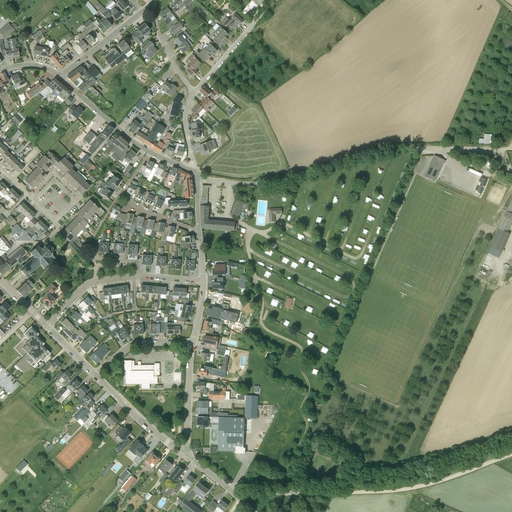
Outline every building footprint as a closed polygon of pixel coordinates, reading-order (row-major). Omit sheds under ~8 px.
[(122,12),(124,10),(127,7),(123,2),(125,0),(117,0),(118,1),(115,4),(119,9),(122,12)] [(188,4),(185,0),(177,0),(170,7),(175,13),(184,6),(185,6),(188,4)] [(250,0),(252,1),(242,12),(247,16),(253,9),(255,10),(262,1),(260,0),(250,0)] [(84,4),(93,16),(97,12),(88,1),(84,4)] [(116,21),(117,19),(121,16),(117,11),(119,9),(115,4),(110,8),(112,10),(109,13),(116,21)] [(190,5),(188,4),(185,6),(189,11),(190,13),(193,10),(189,6),(190,5)] [(99,11),(104,17),(106,20),(111,16),(107,11),(103,7),(99,11)] [(167,25),(172,21),(170,19),(174,16),(173,15),(168,8),(165,11),(164,12),(160,15),(165,21),(164,22),(167,25)] [(227,19),(222,24),(226,27),(228,25),(233,30),(239,24),(240,25),(244,22),(236,14),(232,18),(233,19),(231,22),(227,19)] [(100,20),(99,21),(100,21),(101,22),(101,23),(100,23),(106,31),(107,30),(111,27),(106,20),(104,17),(100,20)] [(96,21),(93,23),(96,27),(97,27),(102,34),(106,31),(100,23),(101,23),(101,22),(100,21),(98,23),(96,21)] [(86,29),(82,33),(85,37),(83,38),(89,45),(94,41),(88,34),(95,28),(96,27),(93,23),(92,23),(91,23),(86,28),(86,29)] [(0,30),(0,33),(4,39),(14,31),(9,24),(0,30)] [(132,37),(135,41),(138,44),(143,40),(141,37),(149,30),(147,27),(144,24),(137,30),(140,33),(138,35),(137,34),(132,37)] [(174,35),(183,28),(180,24),(170,30),(174,35)] [(217,24),(213,28),(216,31),(215,32),(217,34),(226,42),(228,39),(226,37),(228,34),(220,26),(219,27),(217,24)] [(39,31),(32,36),(34,39),(41,34),(39,31)] [(41,34),(34,39),(36,43),(44,38),(43,37),(46,35),(44,32),(41,34)] [(69,33),(64,37),(67,42),(72,38),(69,33)] [(77,46),(82,51),(87,47),(81,40),(83,38),(80,34),(77,36),(79,38),(77,40),(80,43),(77,46)] [(180,46),(185,42),(186,41),(187,41),(182,34),(175,41),(177,44),(178,44),(180,46)] [(217,34),(212,40),(218,45),(221,42),(223,44),(226,42),(217,34)] [(15,39),(10,40),(13,58),(16,57),(16,59),(19,58),(19,57),(18,50),(19,49),(18,44),(16,44),(15,39)] [(49,42),(48,48),(52,48),(54,49),(57,46),(60,43),(58,40),(54,43),(53,42),(49,42)] [(123,41),(118,45),(123,51),(125,55),(131,50),(128,47),(123,41)] [(180,46),(178,48),(180,49),(183,54),(190,49),(191,48),(191,47),(186,41),(185,42),(180,46)] [(206,45),(203,47),(205,49),(212,55),(212,56),(217,51),(215,49),(217,47),(211,41),(207,46),(206,45)] [(146,45),(141,51),(144,55),(146,53),(151,58),(154,55),(157,51),(152,47),(153,45),(150,42),(146,45)] [(50,58),(54,64),(59,60),(57,58),(58,57),(60,55),(70,46),(67,43),(53,55),(50,58)] [(68,53),(67,52),(72,48),(70,46),(60,55),(58,57),(57,58),(59,60),(54,64),(59,69),(61,70),(70,62),(68,59),(68,58),(66,55),(68,53)] [(35,47),(33,54),(40,56),(41,49),(35,47)] [(41,49),(40,56),(47,57),(48,50),(42,49),(41,49)] [(107,55),(104,58),(107,62),(109,65),(111,64),(113,67),(116,64),(114,61),(120,56),(114,49),(108,53),(108,54),(107,55)] [(197,51),(195,54),(203,61),(205,58),(207,61),(212,55),(205,49),(202,52),(201,51),(199,53),(197,51)] [(191,62),(185,69),(194,77),(198,72),(195,70),(201,63),(195,58),(196,57),(193,54),(187,59),(191,62)] [(75,71),(81,77),(84,75),(88,70),(89,69),(83,65),(75,71)] [(88,70),(84,75),(88,80),(91,78),(95,81),(95,82),(98,80),(96,77),(97,76),(99,73),(100,73),(93,65),(91,67),(89,69),(88,70)] [(67,77),(79,89),(85,83),(82,82),(80,84),(76,80),(81,77),(75,71),(67,77)] [(0,81),(0,93),(0,94),(4,93),(1,86),(10,82),(8,78),(6,79),(4,73),(0,74),(0,75),(2,80),(0,81)] [(25,84),(23,78),(20,80),(17,75),(11,78),(14,85),(18,83),(20,86),(25,84)] [(95,81),(91,78),(88,80),(85,83),(89,87),(95,81)] [(46,88),(39,93),(44,97),(49,92),(51,94),(60,84),(54,79),(50,84),(46,80),(44,83),(43,83),(46,88)] [(177,88),(166,80),(161,88),(166,91),(165,93),(170,97),(177,88)] [(41,81),(34,87),(39,94),(39,93),(46,88),(43,83),(41,81)] [(89,87),(85,83),(79,89),(83,93),(89,87)] [(65,88),(60,84),(51,94),(53,96),(55,94),(58,96),(58,95),(65,88)] [(199,91),(206,97),(207,98),(211,101),(215,96),(212,93),(204,86),(199,91)] [(30,101),(39,94),(34,87),(26,93),(27,94),(26,95),(30,101)] [(58,95),(58,96),(68,105),(69,105),(73,100),(69,97),(71,94),(65,88),(58,95)] [(92,88),(90,89),(93,92),(92,93),(95,97),(97,95),(98,94),(92,88)] [(147,92),(141,98),(147,104),(153,97),(147,92)] [(177,94),(174,98),(172,101),(173,102),(170,115),(177,117),(180,106),(178,105),(183,99),(177,95),(177,94)] [(206,97),(199,105),(203,109),(205,111),(206,112),(207,113),(210,110),(208,108),(206,106),(211,101),(207,98),(206,97)] [(140,112),(147,104),(141,98),(134,107),(140,112)] [(194,113),(191,116),(194,119),(196,121),(199,117),(197,115),(203,109),(199,105),(198,104),(192,111),(194,113)] [(73,106),(68,112),(71,114),(70,115),(73,118),(73,117),(76,120),(84,112),(78,107),(76,109),(73,106)] [(237,109),(234,107),(228,113),(231,116),(237,109)] [(134,121),(129,127),(134,132),(137,128),(140,131),(143,127),(148,122),(151,118),(153,116),(148,112),(146,114),(143,117),(145,119),(141,123),(139,122),(137,123),(134,121)] [(193,131),(192,131),(193,139),(198,138),(201,137),(200,134),(203,133),(202,130),(203,130),(202,123),(203,123),(203,121),(200,118),(199,117),(196,121),(194,119),(194,123),(192,124),(193,131)] [(143,144),(151,148),(153,144),(154,144),(155,142),(155,141),(157,137),(155,136),(158,133),(161,135),(165,128),(159,124),(157,123),(156,123),(149,134),(143,144)] [(89,131),(83,140),(92,147),(88,151),(92,154),(107,138),(114,130),(108,125),(108,126),(108,127),(100,136),(98,138),(89,131)] [(134,138),(143,144),(149,134),(148,133),(149,131),(143,127),(140,131),(138,134),(137,133),(134,138)] [(107,145),(104,147),(107,150),(109,147),(119,137),(114,133),(107,142),(108,143),(107,145)] [(479,144),(489,144),(490,135),(484,134),(484,139),(479,139),(479,144)] [(119,159),(125,153),(129,149),(126,147),(128,145),(119,136),(119,137),(109,147),(107,150),(105,152),(108,154),(111,151),(119,159)] [(159,142),(154,150),(160,153),(168,141),(165,139),(164,141),(163,141),(162,144),(159,142)] [(214,140),(199,146),(201,149),(204,148),(204,150),(203,150),(205,155),(210,153),(209,151),(217,148),(214,140)] [(170,143),(167,150),(166,149),(164,153),(171,156),(174,149),(172,148),(173,144),(170,143)] [(16,149),(13,152),(15,154),(16,155),(24,146),(22,144),(16,149)] [(176,147),(174,153),(176,153),(176,155),(182,157),(182,155),(183,149),(184,145),(177,144),(176,147)] [(12,151),(9,154),(6,151),(7,150),(2,155),(1,157),(5,161),(13,152),(16,149),(14,148),(12,151)] [(136,155),(131,150),(127,154),(125,153),(119,159),(119,160),(122,162),(124,159),(129,163),(136,155)] [(89,186),(91,185),(89,183),(88,185),(71,168),(73,166),(63,157),(59,162),(48,151),(35,165),(37,167),(24,181),(33,189),(35,187),(36,187),(40,182),(39,182),(41,180),(42,180),(44,178),(47,176),(44,173),(47,171),(46,171),(48,169),(49,169),(48,168),(50,166),(51,167),(53,164),(56,166),(55,167),(58,169),(58,168),(60,170),(60,171),(63,173),(62,173),(64,175),(62,177),(65,180),(65,179),(67,181),(67,182),(68,182),(70,184),(69,184),(74,188),(77,190),(76,191),(77,190),(79,192),(78,193),(81,195),(89,186)] [(12,157),(15,154),(13,152),(5,161),(10,165),(15,159),(12,157)] [(435,182),(436,179),(443,163),(445,163),(446,161),(434,155),(426,174),(424,177),(435,182)] [(14,169),(22,161),(20,159),(17,162),(15,159),(10,165),(14,169)] [(88,160),(82,166),(87,171),(92,165),(88,160)] [(21,165),(23,162),(22,161),(14,169),(18,173),(24,168),(21,165)] [(148,161),(146,167),(145,169),(151,172),(150,174),(153,175),(155,172),(156,170),(153,168),(154,164),(148,161)] [(156,170),(155,172),(161,175),(160,176),(163,178),(166,172),(163,171),(165,167),(159,164),(156,170)] [(129,165),(125,171),(130,175),(134,169),(129,165)] [(174,178),(178,170),(172,167),(169,174),(166,172),(163,178),(166,180),(168,176),(174,178)] [(178,170),(175,177),(179,178),(183,179),(183,180),(186,180),(187,190),(184,192),(185,198),(193,198),(190,176),(181,172),(178,170)] [(108,179),(105,184),(111,188),(114,185),(117,187),(121,181),(113,176),(111,180),(108,179)] [(130,185),(126,192),(133,195),(134,192),(136,187),(138,183),(132,181),(129,185),(130,185)] [(105,184),(98,193),(104,196),(104,198),(107,198),(108,199),(112,194),(111,193),(109,191),(111,188),(105,184)] [(6,194),(10,190),(5,186),(0,191),(4,196),(6,194)] [(136,187),(134,192),(137,194),(135,198),(141,201),(143,197),(146,191),(136,187)] [(6,194),(10,199),(15,193),(11,189),(10,190),(6,194)] [(146,191),(143,197),(146,198),(144,202),(151,205),(152,201),(154,197),(148,194),(149,193),(146,191)] [(14,203),(20,197),(15,193),(10,199),(14,203)] [(152,201),(156,203),(154,207),(160,210),(163,204),(164,202),(158,199),(158,197),(155,195),(154,197),(152,201)] [(165,198),(164,202),(163,204),(168,206),(168,207),(187,206),(186,201),(170,202),(170,198),(165,198)] [(83,232),(86,229),(85,227),(88,224),(86,222),(89,219),(90,221),(93,218),(92,216),(96,212),(99,214),(101,211),(103,213),(104,212),(100,207),(98,209),(90,200),(76,214),(78,216),(61,233),(70,242),(68,244),(73,249),(76,246),(73,243),(71,241),(73,239),(75,241),(78,238),(76,236),(82,230),(83,232)] [(239,218),(242,208),(244,203),(236,200),(231,216),(239,218)] [(17,208),(17,209),(21,212),(26,206),(22,203),(17,208)] [(21,212),(25,216),(26,216),(31,211),(26,206),(21,212)] [(121,221),(123,214),(119,213),(121,209),(115,206),(114,208),(113,208),(112,210),(112,211),(111,213),(116,217),(115,218),(121,221)] [(237,231),(238,223),(235,223),(208,221),(209,207),(200,206),(202,228),(234,231),(237,231)] [(269,209),(270,222),(275,222),(275,219),(275,215),(282,214),(281,208),(269,209)] [(191,212),(187,212),(187,210),(173,211),(171,217),(174,218),(176,214),(182,213),(183,215),(183,220),(186,219),(186,220),(189,220),(189,219),(192,219),(191,212)] [(24,219),(28,223),(27,224),(30,226),(35,220),(33,218),(35,215),(31,211),(26,216),(25,216),(26,217),(24,219)] [(511,214),(506,212),(498,229),(507,233),(511,222),(511,220),(511,214)] [(126,215),(123,214),(121,221),(119,229),(123,230),(125,223),(131,225),(133,217),(134,215),(128,214),(128,215),(127,215),(127,214),(126,214),(126,215)] [(16,222),(11,216),(8,218),(14,224),(16,222)] [(136,218),(133,217),(131,225),(130,232),(134,233),(135,226),(142,228),(143,220),(144,218),(139,217),(138,218),(137,218),(137,217),(136,218)] [(14,224),(8,218),(6,220),(11,226),(14,224)] [(37,222),(35,220),(30,226),(32,228),(36,233),(44,225),(39,220),(37,222)] [(145,229),(152,231),(154,223),(154,221),(149,220),(149,221),(147,221),(147,220),(147,221),(143,220),(142,228),(140,235),(144,236),(145,229)] [(156,232),(162,234),(164,227),(164,224),(159,223),(159,224),(157,224),(158,223),(157,223),(157,224),(154,223),(152,231),(150,238),(154,239),(156,232)] [(44,225),(36,233),(40,237),(42,239),(43,238),(48,233),(46,231),(48,229),(44,225)] [(167,236),(172,238),(175,228),(169,227),(169,228),(167,228),(168,227),(167,227),(167,228),(164,227),(162,234),(160,241),(165,242),(167,236)] [(507,233),(498,229),(490,247),(502,252),(510,234),(507,233)] [(0,266),(8,260),(5,258),(3,259),(1,256),(9,249),(11,247),(2,236),(0,238),(0,266)] [(187,236),(184,237),(185,241),(182,241),(180,242),(181,247),(191,250),(191,249),(190,249),(189,243),(194,243),(193,236),(190,236),(187,236)] [(125,247),(126,241),(120,240),(120,242),(120,244),(118,244),(117,254),(122,254),(123,247),(125,247)] [(257,243),(253,248),(258,252),(259,251),(261,253),(264,249),(261,248),(262,247),(257,243)] [(22,265),(18,269),(21,271),(21,272),(25,276),(27,279),(31,275),(30,274),(40,265),(44,269),(50,263),(52,264),(56,260),(52,254),(52,253),(53,252),(53,251),(53,250),(52,249),(52,248),(51,247),(50,247),(49,246),(47,247),(46,247),(45,248),(44,246),(43,247),(44,248),(41,250),(38,247),(30,253),(34,257),(23,266),(22,265)] [(7,257),(10,260),(22,251),(19,248),(7,257)] [(22,251),(10,260),(0,267),(0,274),(1,275),(10,267),(17,261),(20,265),(25,261),(22,258),(28,253),(24,249),(22,251)] [(215,270),(213,270),(213,275),(222,275),(226,275),(225,265),(215,265),(215,270)] [(213,289),(224,289),(224,277),(217,277),(217,283),(213,283),(213,289)] [(17,291),(24,298),(27,295),(32,290),(31,288),(34,285),(28,280),(25,283),(26,283),(17,291)] [(45,292),(47,294),(40,300),(41,300),(40,302),(42,304),(44,303),(49,308),(55,301),(50,296),(56,289),(52,285),(45,292)] [(125,302),(123,294),(128,293),(129,299),(133,298),(132,292),(129,293),(127,285),(121,286),(123,302),(125,302)] [(122,302),(123,302),(121,286),(115,287),(116,295),(120,294),(122,302)] [(159,295),(157,295),(157,299),(160,299),(160,295),(166,295),(166,291),(166,288),(160,287),(159,295)] [(103,292),(99,293),(99,298),(100,300),(104,300),(109,299),(109,304),(111,304),(108,288),(102,289),(103,292)] [(171,304),(171,303),(172,298),(175,298),(175,296),(179,296),(179,289),(173,288),(173,292),(170,292),(169,297),(168,302),(167,303),(169,303),(171,304)] [(208,308),(206,315),(208,316),(218,318),(237,322),(238,323),(238,319),(240,319),(241,320),(242,314),(239,314),(228,311),(229,305),(231,296),(223,295),(221,305),(223,305),(222,309),(211,307),(210,309),(208,308)] [(87,297),(83,301),(88,306),(87,307),(90,310),(92,309),(89,306),(89,305),(92,302),(94,304),(97,301),(95,300),(92,296),(89,299),(87,297)] [(272,305),(279,307),(281,301),(275,299),(272,305)] [(82,301),(78,306),(84,312),(82,314),(85,316),(88,318),(94,312),(95,311),(92,309),(90,310),(87,307),(88,306),(83,301),(82,301)] [(0,318),(3,322),(10,316),(6,312),(10,308),(5,302),(0,307),(0,306),(0,318)] [(178,310),(189,313),(190,307),(187,306),(188,303),(182,302),(181,305),(180,304),(178,310)] [(188,319),(189,313),(178,310),(177,315),(177,317),(178,317),(178,319),(178,320),(184,321),(185,319),(188,319)] [(85,316),(82,314),(80,312),(78,314),(75,311),(70,317),(75,321),(74,323),(78,327),(83,320),(87,322),(89,319),(88,318),(85,316)] [(73,326),(65,319),(61,323),(66,328),(65,328),(63,328),(63,331),(74,342),(79,336),(82,339),(87,335),(84,333),(80,329),(76,332),(72,328),(73,326)] [(205,321),(203,330),(207,331),(206,333),(211,334),(213,334),(215,328),(213,327),(214,324),(216,325),(222,326),(223,325),(223,322),(217,320),(213,319),(212,323),(210,322),(205,321)] [(183,327),(184,321),(178,320),(177,323),(173,323),(173,334),(179,334),(179,327),(183,327)] [(156,324),(155,324),(155,334),(159,334),(164,334),(164,333),(164,332),(164,323),(164,321),(159,321),(157,321),(156,321),(156,324)] [(164,332),(167,332),(167,334),(173,334),(173,323),(164,323),(164,332)] [(121,325),(119,326),(121,329),(119,330),(125,339),(129,336),(121,325)] [(111,331),(110,331),(114,337),(117,335),(121,341),(125,339),(119,330),(121,329),(119,326),(118,326),(116,328),(111,331)] [(40,360),(42,362),(50,354),(42,346),(44,344),(37,336),(38,334),(31,327),(23,335),(25,337),(23,339),(24,339),(22,341),(21,340),(14,348),(23,357),(15,365),(23,373),(31,365),(33,367),(40,360)] [(90,336),(79,347),(86,353),(96,342),(90,336)] [(205,336),(203,343),(206,343),(205,348),(217,350),(225,352),(226,347),(217,345),(217,342),(218,342),(218,341),(218,338),(212,337),(212,338),(205,336)] [(102,345),(90,357),(96,363),(103,355),(104,356),(109,351),(102,345)] [(207,361),(210,361),(211,355),(205,353),(202,352),(201,357),(202,357),(201,361),(207,362),(207,361)] [(44,367),(41,369),(44,372),(50,366),(56,371),(61,365),(56,360),(51,364),(49,362),(44,367)] [(149,389),(149,388),(149,384),(157,384),(157,377),(160,377),(160,376),(159,376),(159,374),(159,363),(154,363),(154,365),(147,365),(134,365),(134,361),(131,361),(124,361),(124,377),(125,377),(125,384),(141,384),(141,389),(149,389)] [(199,371),(198,374),(199,374),(199,375),(207,376),(209,374),(221,377),(222,370),(217,369),(213,368),(211,368),(205,366),(204,369),(200,368),(199,371)] [(63,373),(60,371),(54,377),(59,381),(62,378),(64,380),(61,384),(64,387),(70,381),(68,379),(72,375),(66,370),(63,373)] [(80,384),(75,379),(69,385),(70,386),(68,389),(72,393),(80,384)] [(198,383),(198,389),(201,389),(201,393),(208,393),(208,390),(210,390),(211,383),(209,383),(198,383)] [(87,391),(82,386),(76,391),(79,394),(76,397),(79,400),(82,397),(87,391)] [(209,393),(209,399),(219,399),(229,400),(229,399),(230,392),(226,392),(222,391),(214,391),(211,391),(211,393),(209,393)] [(78,402),(80,405),(81,404),(84,407),(84,406),(85,406),(85,407),(88,409),(89,408),(91,407),(94,403),(91,400),(94,397),(90,394),(89,393),(88,392),(78,402)] [(245,410),(245,418),(256,419),(257,404),(257,396),(247,396),(246,396),(246,401),(245,403),(245,410)] [(233,403),(242,403),(245,403),(246,401),(237,400),(237,399),(232,399),(229,399),(229,400),(219,399),(218,408),(232,409),(232,407),(232,403),(233,403)] [(98,403),(94,408),(96,410),(93,412),(95,414),(94,415),(90,422),(92,425),(96,421),(106,410),(101,405),(101,406),(98,403)] [(210,408),(208,408),(197,407),(197,414),(205,414),(204,417),(209,417),(213,417),(220,417),(234,418),(237,418),(237,415),(228,415),(228,413),(210,413),(210,408)] [(76,414),(74,417),(77,420),(79,417),(85,411),(82,408),(76,414)] [(87,410),(80,418),(84,422),(88,419),(86,417),(90,413),(89,413),(87,410)] [(109,417),(106,415),(102,419),(108,425),(109,423),(112,426),(117,421),(111,415),(109,417)] [(204,428),(204,427),(209,427),(209,423),(213,423),(213,417),(209,417),(204,417),(199,417),(197,417),(198,417),(198,425),(200,425),(200,428),(204,428)] [(244,418),(237,418),(234,418),(220,417),(219,432),(244,433),(244,418)] [(121,426),(115,433),(117,435),(117,436),(118,437),(122,441),(123,442),(120,445),(119,444),(115,448),(120,453),(131,442),(128,438),(126,440),(124,439),(130,433),(124,427),(123,428),(121,426)] [(218,451),(235,452),(236,448),(244,448),(244,433),(219,432),(218,451)] [(130,449),(129,450),(132,452),(133,453),(136,455),(138,457),(138,456),(142,459),(148,451),(136,441),(130,449)] [(157,457),(153,453),(146,461),(153,467),(160,459),(160,457),(159,456),(157,456),(157,457)] [(23,460),(16,468),(18,470),(20,472),(21,471),(22,470),(20,468),(25,462),(23,460)] [(164,474),(159,481),(162,483),(167,477),(165,475),(166,474),(166,473),(172,465),(166,460),(161,467),(164,469),(162,472),(164,474)] [(173,469),(168,475),(176,482),(184,471),(178,467),(177,468),(175,467),(173,469)] [(127,470),(119,479),(123,483),(131,474),(127,470)] [(181,482),(175,489),(173,492),(177,494),(182,487),(184,488),(184,487),(188,490),(190,487),(195,480),(189,475),(183,484),(181,482)] [(133,477),(122,489),(126,492),(136,479),(133,477)] [(199,482),(185,499),(185,500),(190,503),(197,493),(204,498),(209,491),(199,482)] [(175,489),(171,486),(165,494),(166,494),(170,497),(173,492),(175,489)] [(185,500),(180,506),(188,511),(201,511),(190,503),(185,500)] [(212,501),(206,508),(211,511),(213,511),(215,510),(217,511),(223,511),(224,511),(228,505),(222,500),(218,505),(212,501)]
